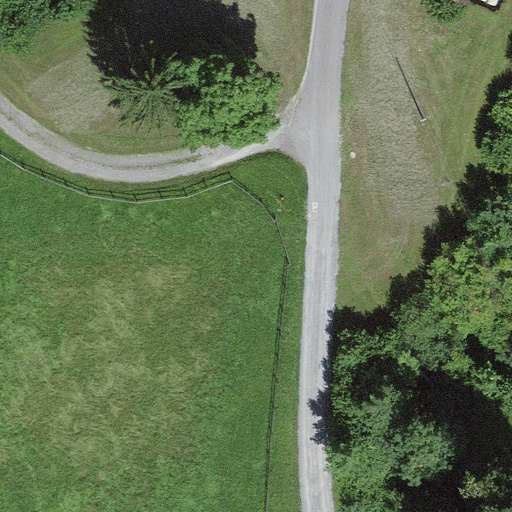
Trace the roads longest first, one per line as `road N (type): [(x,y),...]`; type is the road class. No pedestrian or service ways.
road 1 (track): [(318,511),(328,0)]
road 2 (track): [(0,113),(19,136),(80,167),(144,175),(278,136),(323,133)]
